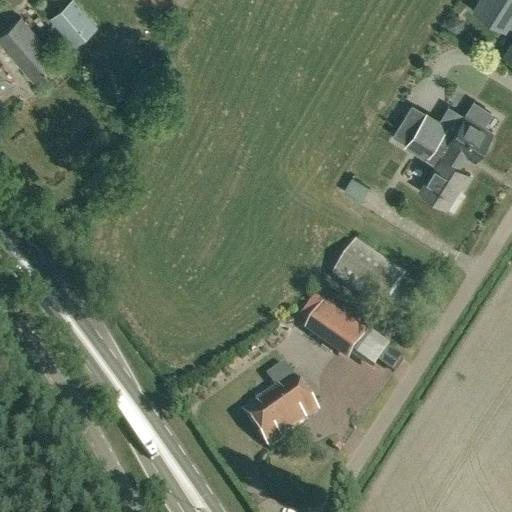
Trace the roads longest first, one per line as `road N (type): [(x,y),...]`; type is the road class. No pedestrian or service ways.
road 1 (primary): [(202,511),(86,341),(0,234)]
road 2 (unclassified): [(326,511),(511,223)]
road 3 (unclassified): [(132,511),(101,444),(0,305)]
